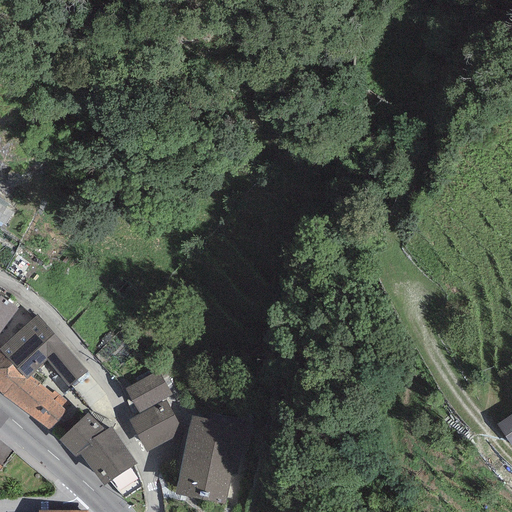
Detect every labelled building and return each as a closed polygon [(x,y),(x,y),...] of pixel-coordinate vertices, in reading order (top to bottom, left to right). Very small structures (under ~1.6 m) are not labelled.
[(37,315),(0,348),(0,351),(26,380),(30,376),(46,362),(68,387),(87,370),(37,315)] [(0,351),(0,393),(2,395),(48,430),(66,411),(61,406),(66,401),(53,391),(51,394),(30,376),(26,380),(0,351)] [(139,414),(128,420),(147,453),(186,431),(167,397),(171,395),(158,370),(124,389),(139,414)] [(87,413),(59,441),(75,458),(80,454),(91,447),(87,442),(106,430),(87,413)] [(511,414),(499,424),(511,442),(511,414)] [(245,425),(190,415),(176,493),(225,503),(232,468),(237,469),(245,425)] [(111,427),(106,430),(87,442),(91,447),(80,454),(104,486),(136,463),(111,427)]
